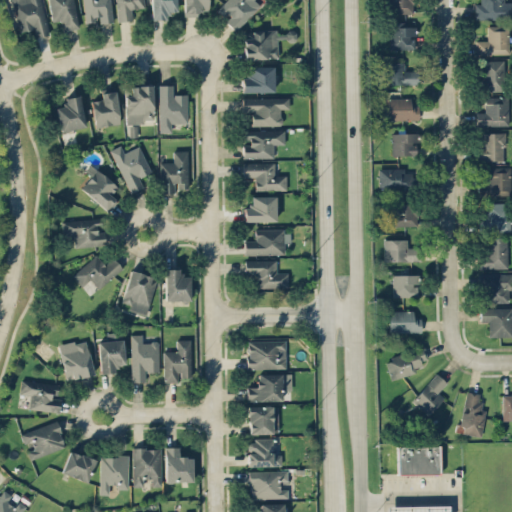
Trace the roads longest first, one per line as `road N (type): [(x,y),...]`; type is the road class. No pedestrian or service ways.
road 1 (tertiary): [(322,0),(332,511)]
road 2 (residential): [(210,53),(214,511)]
road 3 (residential): [(511,361),(474,361),(451,328),(444,0)]
road 4 (tertiary): [(358,312),(351,0)]
road 5 (tertiary): [(0,76),(21,195),(21,249),(0,337)]
road 6 (residential): [(2,81),(120,54),(210,53)]
road 7 (residential): [(358,312),(214,315)]
road 8 (tertiary): [(361,511),(359,374)]
